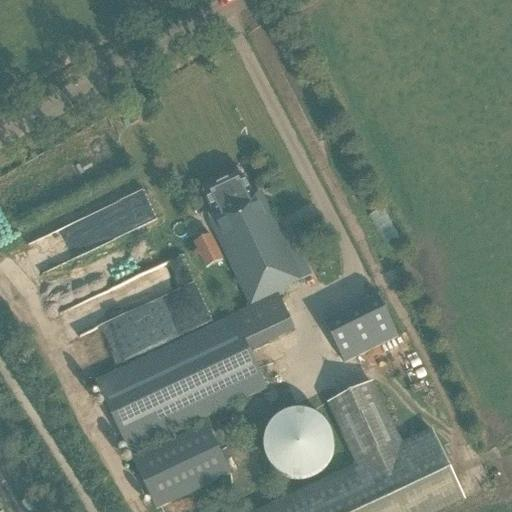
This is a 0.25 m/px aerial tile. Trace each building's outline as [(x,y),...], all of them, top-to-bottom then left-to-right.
[(287,232),(278,236),(260,198),(258,199),(255,195),(250,197),(240,176),(202,194),(212,215),(207,218),(209,222),(207,223),(252,318),(235,326),(231,317),(94,383),(128,456),(265,390),(248,354),(293,333),(275,295),(287,289),(286,286),(308,276),(287,232)] [(147,197),(26,244),(35,268),(44,265),(37,247),(72,233),(81,257),(159,227),(147,197)] [(210,237),(193,245),(205,269),(221,261),(210,237)] [(130,260),(108,275),(117,289),(139,274),(130,260)] [(376,298),(323,324),(342,364),(396,338),(376,298)] [(329,405),(359,466),(264,511),(438,511),(464,500),(431,432),(400,447),(370,385),(329,405)] [(315,475),(318,472),(321,470),(324,467),(325,465),(327,463),(328,461),(329,459),(330,456),(330,452),(331,449),(331,447),(331,444),(331,442),(330,440),(329,437),(328,433),(327,430),(325,427),(322,424),(319,422),(316,419),(313,417),(308,416),(304,414),(300,414),(298,414),(294,414),(290,415),(288,416),(285,417),(281,419),(278,421),(275,423),(274,425),(272,427),(270,429),(269,432),(268,435),(267,437),(266,440),(266,442),(265,446),(265,449),(266,451),(266,455),(267,456),(268,459),(270,463),(272,466),(273,468),(275,470),(277,472),(281,475),(283,476),(285,477),(288,478),(290,479),(296,479),(299,479),(304,479),(308,478),(312,477),(315,475)] [(205,426),(131,461),(155,511),(229,476),(205,426)]
